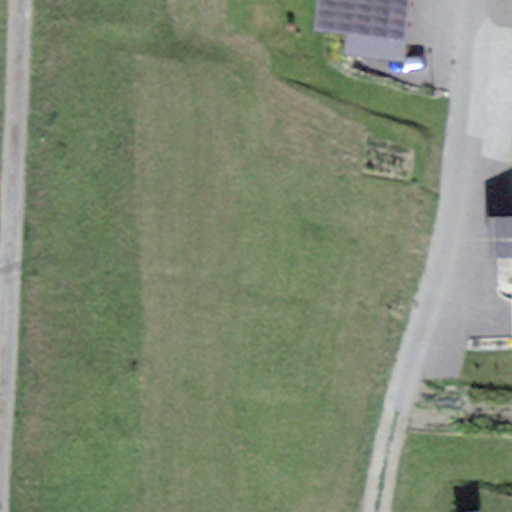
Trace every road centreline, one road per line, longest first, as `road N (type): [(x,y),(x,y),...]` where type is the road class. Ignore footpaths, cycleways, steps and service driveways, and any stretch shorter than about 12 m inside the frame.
road 1 (track): [(7,511),(22,0)]
road 2 (track): [(379,511),(458,205)]
road 3 (track): [(485,0),(458,205)]
